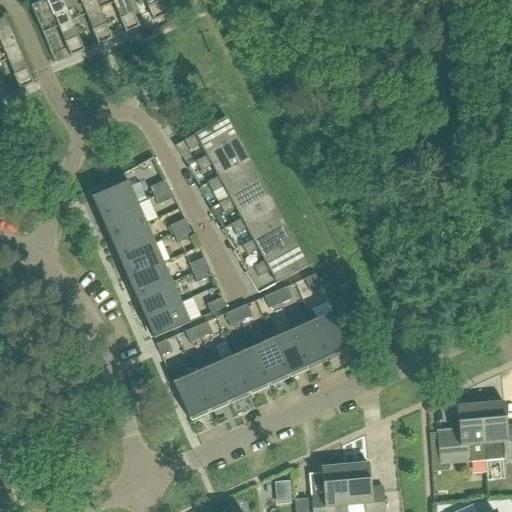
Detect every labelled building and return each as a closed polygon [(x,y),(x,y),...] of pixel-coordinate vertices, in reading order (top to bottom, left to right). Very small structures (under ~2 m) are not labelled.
[(59,0),(44,0),(45,1),(30,8),(42,36),(57,29),(70,58),(83,52),(71,23),(70,24),(59,0)] [(92,0),(59,0),(70,24),(71,23),(85,17),(97,46),(111,40),(98,11),(98,12),(92,0)] [(92,0),(98,12),(98,11),(112,5),(125,34),(138,29),(126,0),(92,0)] [(142,0),(152,23),(166,17),(158,0),(142,0)] [(0,64),(6,62),(19,91),(33,85),(4,20),(0,21),(0,64)] [(205,159),(237,141),(225,120),(183,143),(188,153),(199,147),(205,158),(205,159)] [(217,180),(248,163),(237,141),(205,159),(205,158),(194,164),(200,174),(211,168),(216,179),(217,180)] [(228,201),(260,184),(248,163),(217,180),(216,179),(206,185),(211,195),(222,189),(228,200),(228,201)] [(153,198),(169,191),(164,182),(149,189),(153,198)] [(100,221),(137,205),(127,183),(105,193),(102,187),(87,193),(100,221)] [(240,222),(271,205),(260,184),(228,201),(228,200),(217,206),(223,216),(234,210),(240,221),(240,222)] [(169,191),(153,198),(157,207),(173,199),(169,191)] [(109,241),(145,225),(137,205),(100,221),(100,222),(98,223),(103,234),(105,233),(109,241)] [(251,243),(283,226),(271,205),(240,222),(240,221),(229,227),(234,237),(245,232),(251,242),(251,243)] [(173,236),(188,229),(184,221),(169,227),(173,236)] [(117,261),(154,245),(145,225),(109,241),(109,242),(107,243),(112,254),(114,253),(117,261)] [(263,264),(294,247),(283,226),(251,243),(251,242),(240,248),(246,258),(257,253),(263,263),(263,264)] [(188,229),(173,236),(177,245),(193,238),(188,229)] [(126,280),(163,264),(154,245),(117,261),(118,261),(115,262),(120,274),(123,273),(126,280)] [(263,264),(263,263),(252,269),(258,279),(268,274),(275,286),(306,269),(306,268),(294,247),(263,264)] [(192,275),(207,268),(203,259),(188,266),(192,275)] [(135,300),(171,284),(163,264),(126,280),(126,281),(124,282),(129,293),(131,292),(135,300)] [(207,268),(192,275),(196,284),(211,277),(207,268)] [(308,292),(320,287),(314,276),(303,281),(308,292)] [(143,320),(180,304),(171,284),(135,300),(135,301),(133,302),(138,313),(140,312),(143,320)] [(274,293),(279,305),(291,300),(285,288),(274,293)] [(268,310),(279,305),(274,293),(263,298),(268,310)] [(210,315),(225,309),(221,299),(206,306),(210,315)] [(180,304),(143,320),(144,321),(141,322),(146,333),(149,332),(152,339),(152,340),(152,341),(189,324),(180,304)] [(235,311),(240,322),(251,317),(246,306),(235,311)] [(228,327),(240,322),(235,311),(223,316),(228,327)] [(311,323),(327,360),(328,359),(329,362),(340,357),(339,354),(346,351),(347,351),(331,314),(311,323)] [(195,328),(200,340),(211,335),(206,323),(195,328)] [(319,363),(327,360),(311,323),(291,332),(307,368),(308,368),(309,370),(320,365),(319,363)] [(189,345),(200,340),(195,328),(184,333),(189,345)] [(299,372),(307,368),(291,332),(271,340),(287,377),(288,377),(289,379),(300,374),(299,372)] [(280,381),(287,377),(271,340),(252,349),(268,386),(269,388),(281,383),(280,381)] [(160,358),(171,353),(166,341),(155,346),(160,358)] [(260,389),(268,386),(252,349),(232,358),(248,395),(249,394),(250,396),(261,392),(260,389)] [(240,398),(248,395),(232,358),(212,367),(228,403),(229,403),(230,405),(241,400),(240,398)] [(220,407),(228,403),(212,367),(192,375),(208,412),(209,412),(210,414),(221,409),(220,407)] [(201,415),(208,412),(192,375),(172,384),(188,421),(189,420),(190,423),(202,418),(201,415)] [(503,404),(479,406),(483,446),(484,462),(511,459),(511,433),(506,434),(503,404)] [(484,462),(483,446),(479,406),(455,408),(458,432),(436,434),(439,466),(484,462)] [(371,501),(368,465),(344,467),(348,507),(363,506),(364,511),(384,511),(383,500),(371,501)] [(333,511),(333,509),(348,507),(344,467),(320,469),(323,505),(311,506),(311,511),(333,511)] [(300,469),(302,488),(313,487),(311,468),(300,469)] [(294,502),(294,511),(307,511),(306,501),(294,502)]
